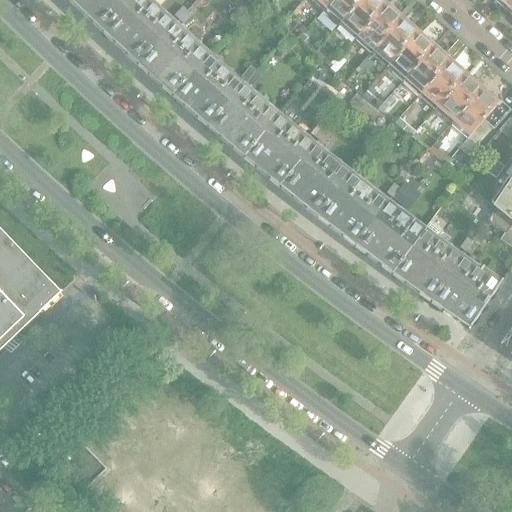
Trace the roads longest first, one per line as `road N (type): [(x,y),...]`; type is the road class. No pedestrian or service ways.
road 1 (tertiary): [(462,387),(228,215),(1,0)]
road 2 (tertiary): [(0,141),(169,291),(409,468)]
